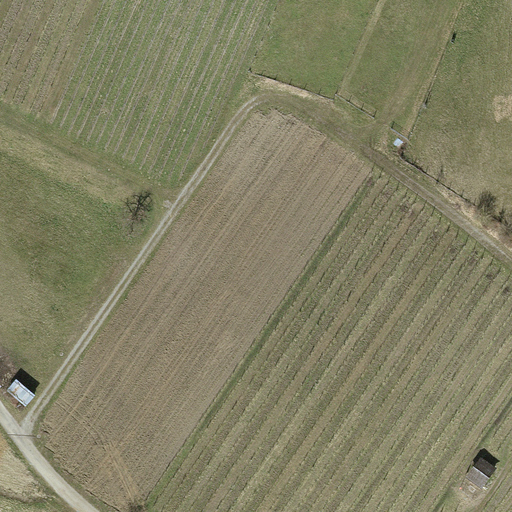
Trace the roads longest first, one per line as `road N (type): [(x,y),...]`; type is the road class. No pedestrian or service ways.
road 1 (track): [(18,431),(250,102),(286,90),(511,259)]
road 2 (unclassified): [(0,403),(32,452),(96,511)]
